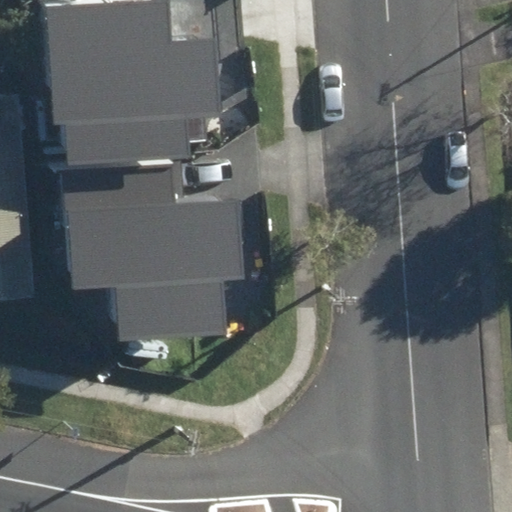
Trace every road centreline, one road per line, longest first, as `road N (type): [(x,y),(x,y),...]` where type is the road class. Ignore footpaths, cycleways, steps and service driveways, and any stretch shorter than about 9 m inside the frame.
road 1 (tertiary): [(421,505),(382,0)]
road 2 (residential): [(0,449),(284,511),(421,505)]
